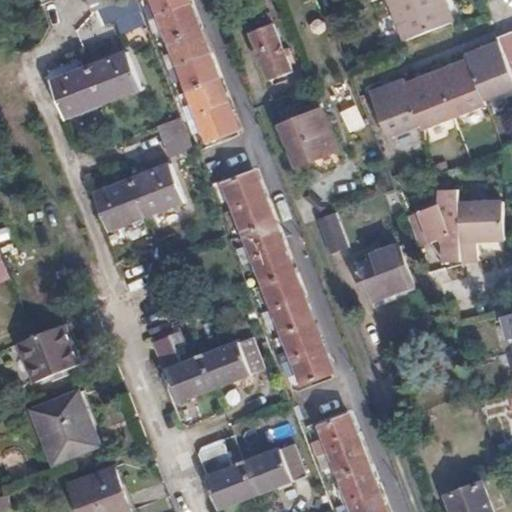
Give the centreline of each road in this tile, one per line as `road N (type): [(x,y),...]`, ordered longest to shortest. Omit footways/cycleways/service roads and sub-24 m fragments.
road 1 (residential): [(62,12),(72,48),(30,61),(195,511)]
road 2 (residential): [(511,14),(367,66)]
